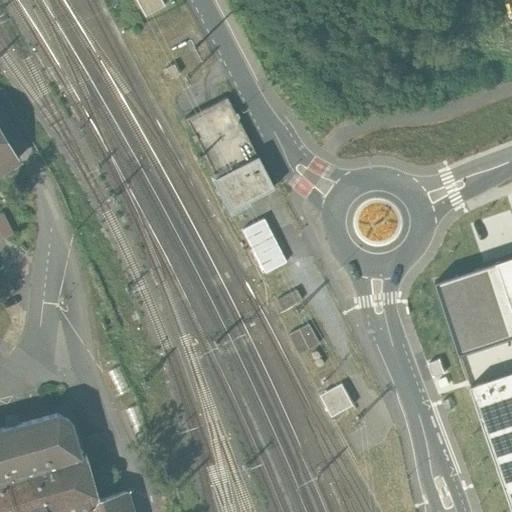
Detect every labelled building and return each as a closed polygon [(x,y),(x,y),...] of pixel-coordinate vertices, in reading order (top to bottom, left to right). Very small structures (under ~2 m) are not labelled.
[(160,0),(136,0),(143,12),(162,2),(160,0)] [(177,71),(171,61),(163,66),(169,76),(177,71)] [(224,94),(183,115),(191,131),(189,132),(192,138),(193,137),(213,174),(255,152),(235,115),(237,114),(234,109),(233,110),(224,94)] [(0,168),(18,157),(0,129),(0,168)] [(255,152),(213,174),(229,206),(271,184),(255,152)] [(284,259),(261,215),(240,226),(262,270),(284,259)] [(511,251),(437,277),(461,350),(511,333),(511,251)] [(294,286),(274,297),(280,307),(299,296),(294,286)] [(306,320),(286,331),(296,351),(316,340),(306,320)] [(511,367),(472,381),(511,500),(511,367)] [(345,378),(323,389),(334,412),(357,401),(345,378)] [(76,459),(64,418),(55,411),(0,427),(0,511),(55,511),(90,502),(93,497),(81,458),(76,459)] [(127,511),(121,489),(93,497),(90,502),(55,511),(127,511)]
